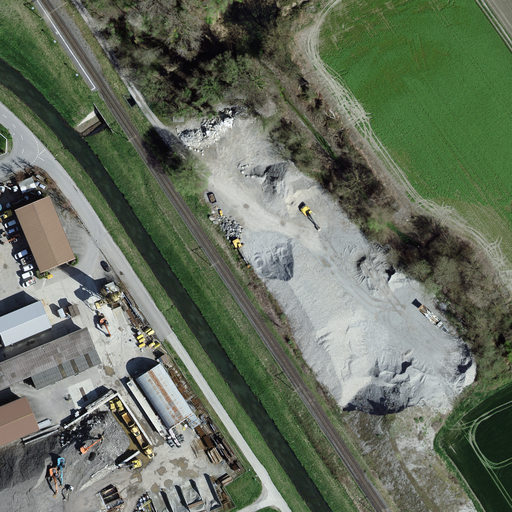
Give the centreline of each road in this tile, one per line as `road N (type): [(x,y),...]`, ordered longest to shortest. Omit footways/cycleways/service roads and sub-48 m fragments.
road 1 (unclassified): [(24,148),(56,170),(286,511)]
road 2 (track): [(76,0),(145,108)]
